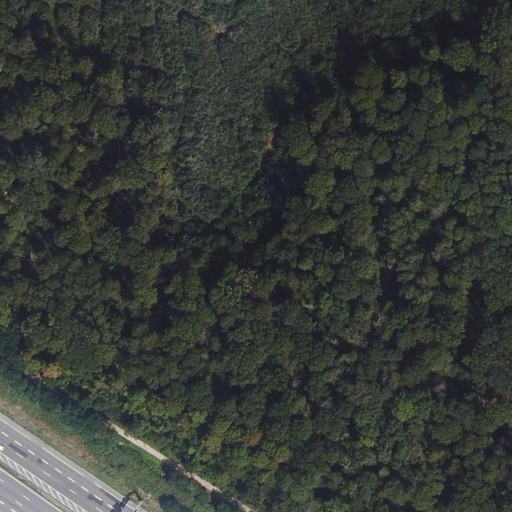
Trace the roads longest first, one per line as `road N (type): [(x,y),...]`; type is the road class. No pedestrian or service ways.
road 1 (track): [(254,511),(0,356)]
road 2 (trunk): [(102,511),(0,442)]
road 3 (track): [(511,118),(487,0)]
